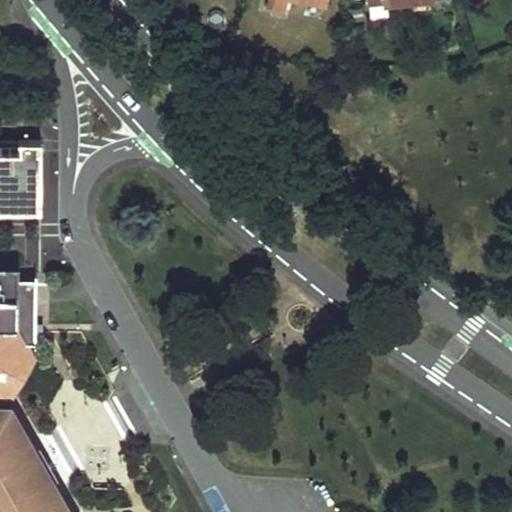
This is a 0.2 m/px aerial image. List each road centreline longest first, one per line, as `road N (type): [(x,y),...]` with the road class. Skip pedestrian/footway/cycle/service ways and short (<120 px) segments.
road 1 (tertiary): [(42,0),(171,145),(319,276),(511,415)]
road 2 (tertiary): [(511,364),(238,147),(112,0)]
